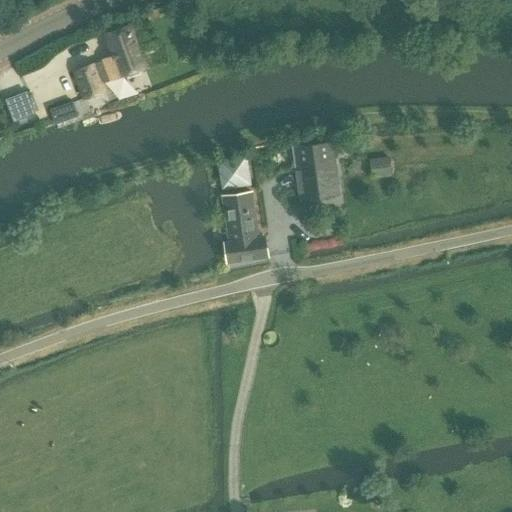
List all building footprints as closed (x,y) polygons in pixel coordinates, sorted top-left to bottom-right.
[(143,67),(128,26),(106,34),(115,57),(94,65),(101,83),(113,79),(143,67)] [(101,83),(94,65),(94,64),(74,72),(84,99),(104,92),(101,83)] [(34,113),(26,93),(6,100),(14,121),(34,113)] [(78,117),(73,102),(50,110),(55,125),(78,117)] [(339,196),(332,141),(292,146),(299,201),(339,196)] [(220,158),(221,186),(251,185),(250,156),(220,158)] [(390,156),(371,157),(372,176),(391,175),(390,156)] [(258,237),(251,193),(222,198),(228,241),(225,242),(228,263),(266,257),(264,237),(258,237)]
